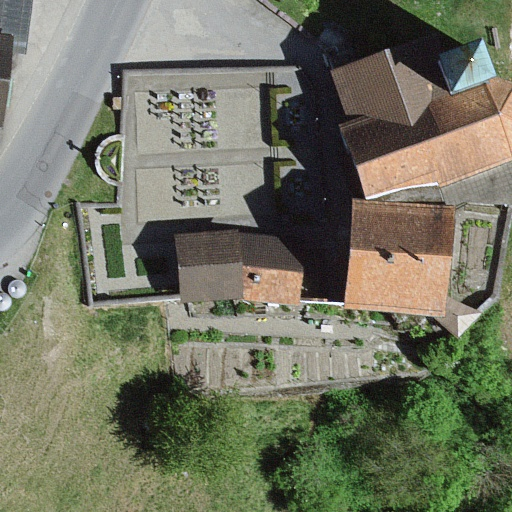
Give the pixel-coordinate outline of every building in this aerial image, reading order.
[(33,0),(0,0),(0,133),(3,133),(12,52),(27,54),(33,0)] [(434,38),(330,77),(349,128),(339,132),(367,205),(436,179),(442,194),(511,167),(511,88),(494,82),(482,49),(444,64),(434,38)] [(177,209),(278,207),(274,57),(117,61),(122,274),(178,273),(177,209)] [(453,216),(354,209),(346,316),(445,323),(447,300),(453,216)] [(237,236),(182,240),(180,298),(180,307),(242,303),(300,310),(301,242),(237,236)] [(481,318),(447,300),(445,323),(458,344),(481,318)]
